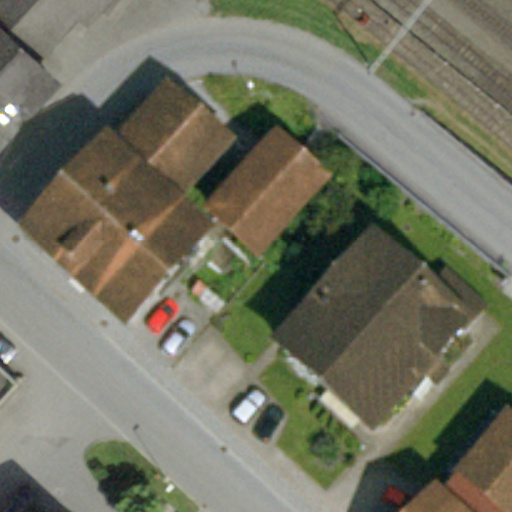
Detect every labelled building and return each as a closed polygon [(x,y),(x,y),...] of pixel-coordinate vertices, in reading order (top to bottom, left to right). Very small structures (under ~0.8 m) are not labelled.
[(10,0),(62,39),(91,0),(10,0)] [(0,30),(0,141),(55,79),(0,30)] [(318,193),(265,144),(199,216),(252,265),(318,193)] [(194,244),(128,187),(46,282),(111,339),(194,244)] [(434,363),(382,315),(399,285),(359,242),(252,357),(349,457),(434,363)] [(511,511),(511,435),(499,425),(444,489),(470,511),(511,511)] [(97,511),(76,492),(57,511),(97,511)] [(432,511),(423,503),(414,511),(432,511)]
